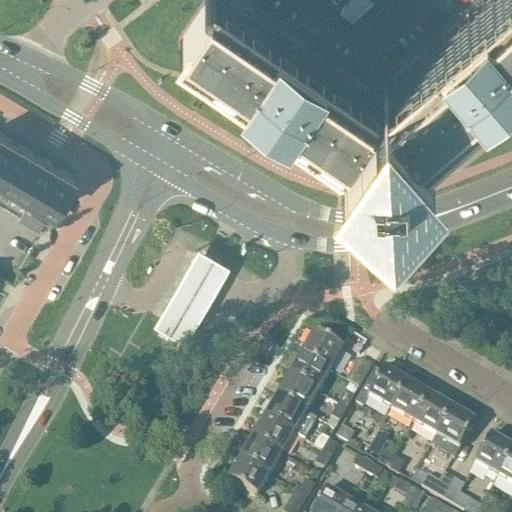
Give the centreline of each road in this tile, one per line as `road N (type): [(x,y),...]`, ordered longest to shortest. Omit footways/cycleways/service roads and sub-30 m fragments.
road 1 (tertiary): [(0,482),(157,168)]
road 2 (secondary): [(157,168),(275,236),(303,242),(388,241),(466,206)]
road 3 (secondary): [(466,206),(404,221),(329,217),(271,195),(174,138)]
road 4 (residential): [(0,354),(98,178),(93,163)]
road 5 (residential): [(186,498),(191,462),(264,341)]
road 6 (secondary): [(11,83),(157,168)]
road 7 (secondary): [(174,138),(30,56)]
road 8 (residential): [(303,0),(367,46),(423,0)]
road 9 (residential): [(511,403),(392,335)]
